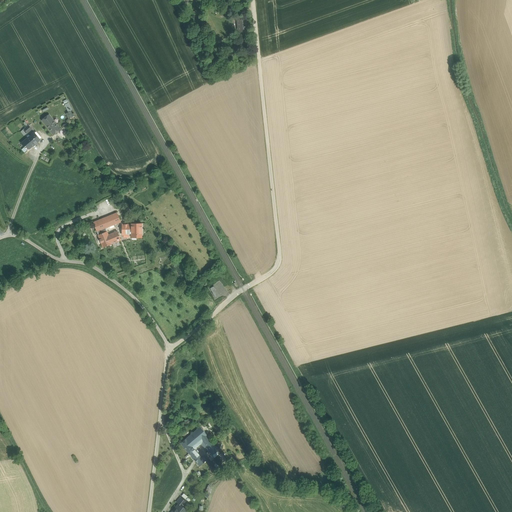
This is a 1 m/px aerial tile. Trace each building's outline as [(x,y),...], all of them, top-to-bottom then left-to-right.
[(247,15),(236,17),(239,36),(249,34),(247,15)] [(72,111),(66,114),(69,119),(74,116),(72,111)] [(56,124),(49,116),(42,122),(48,130),(56,124)] [(56,124),(48,130),(53,136),(61,131),(56,124)] [(41,140),(34,132),(26,139),(32,147),(41,140)] [(117,213),(93,222),(98,235),(107,232),(106,228),(121,223),(117,213)] [(129,224),(129,221),(122,221),(122,235),(132,235),(132,224),(129,224)] [(117,231),(108,235),(107,232),(98,235),(103,247),(121,240),(117,231)] [(219,296),(214,286),(210,288),(216,298),(219,296)] [(200,427),(189,436),(196,445),(199,443),(202,440),(207,436),(200,427)] [(196,445),(189,436),(181,443),(189,454),(192,456),(195,454),(193,451),(194,450),(193,448),(196,445)] [(215,446),(207,436),(202,440),(210,450),(215,446)] [(211,457),(213,455),(210,450),(202,440),(199,443),(211,457)] [(215,446),(210,450),(213,455),(215,453),(219,450),(215,446)] [(202,459),(194,450),(193,451),(195,454),(192,456),(200,466),(205,462),(202,459)] [(222,454),(219,450),(215,453),(223,462),(226,459),(222,454)] [(199,485),(192,477),(189,481),(195,488),(199,485)] [(187,502),(181,497),(176,502),(179,504),(183,507),(187,502)]
